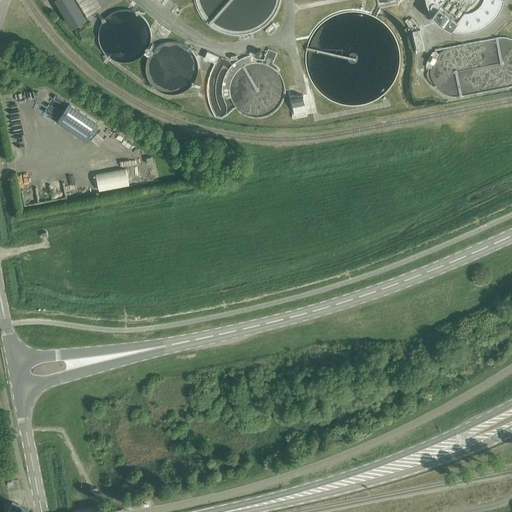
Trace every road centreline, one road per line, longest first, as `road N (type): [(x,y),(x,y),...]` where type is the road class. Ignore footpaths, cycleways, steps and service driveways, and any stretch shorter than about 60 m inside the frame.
road 1 (tertiary): [(14,374),(291,320),(511,237)]
road 2 (primary): [(511,406),(377,464),(225,511)]
road 3 (primary): [(229,511),(383,479),(511,432)]
road 4 (tertiary): [(40,511),(14,374)]
